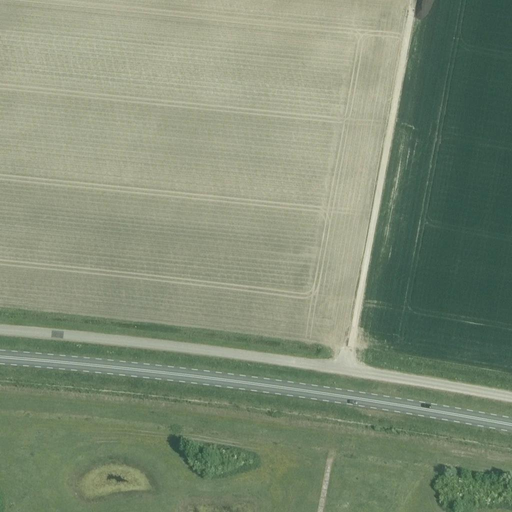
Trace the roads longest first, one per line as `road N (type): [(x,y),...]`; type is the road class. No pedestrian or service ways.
road 1 (primary): [(0,357),(240,382),(511,426)]
road 2 (unclassified): [(0,329),(252,355),(511,395)]
road 3 (unknown): [(343,369),(359,284),(357,249)]
